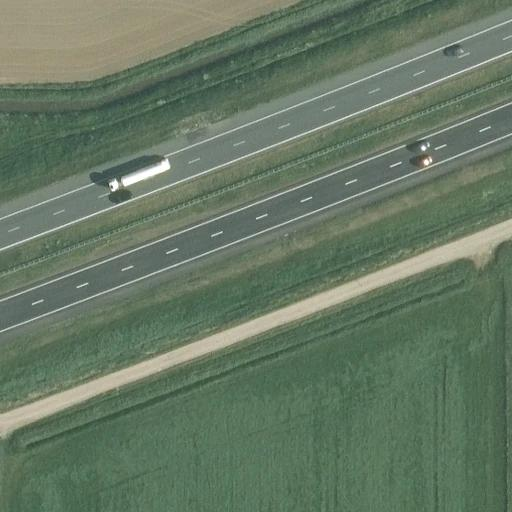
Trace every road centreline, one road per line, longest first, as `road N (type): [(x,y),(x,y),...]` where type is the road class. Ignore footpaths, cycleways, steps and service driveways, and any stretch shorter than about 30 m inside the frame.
road 1 (motorway): [(0,316),(511,116)]
road 2 (motorway): [(511,37),(0,234)]
